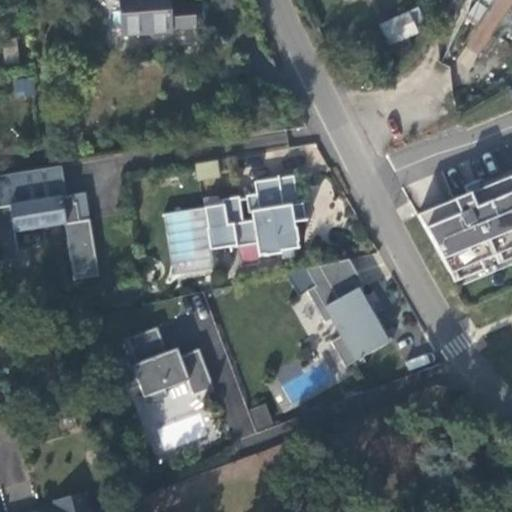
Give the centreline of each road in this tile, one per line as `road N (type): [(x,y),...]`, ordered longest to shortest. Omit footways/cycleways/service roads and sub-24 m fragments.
road 1 (residential): [(511,416),(462,354),(280,0)]
road 2 (unknown): [(341,124),(381,125),(416,96),(470,0)]
road 3 (unknown): [(387,217),(511,137)]
